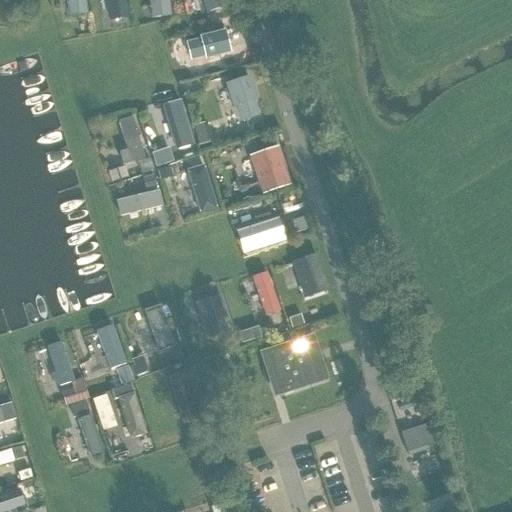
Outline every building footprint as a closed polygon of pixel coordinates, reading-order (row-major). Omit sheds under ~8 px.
[(67,0),(70,15),(90,12),(88,0),(67,0)] [(107,0),(112,21),(132,17),(128,0),(107,0)] [(149,0),(150,17),(171,16),(169,0),(149,0)] [(222,0),(209,0),(212,10),(224,6),(222,0)] [(175,58),(231,44),(227,28),(171,42),(175,58)] [(255,76),(230,79),(236,120),(260,117),(255,76)] [(173,121),(178,135),(191,131),(181,100),(155,108),(160,125),(173,121)] [(117,119),(129,161),(147,156),(134,114),(117,119)] [(206,120),(195,124),(201,142),(212,139),(206,120)] [(250,154),(264,194),(293,183),(280,144),(250,154)] [(187,167),(202,213),(221,207),(206,161),(187,167)] [(112,171),(120,214),(164,205),(157,172),(120,179),(119,170),(112,171)] [(306,210),(238,233),(244,249),(311,226),(306,210)] [(318,252),(293,260),(305,298),(330,290),(318,252)] [(268,270),(251,276),(266,316),(283,310),(268,270)] [(207,338),(234,331),(224,293),(198,300),(207,338)] [(158,347),(175,342),(162,304),(146,309),(158,347)] [(97,329),(113,368),(129,362),(113,323),(97,329)] [(63,340),(49,343),(60,387),(68,385),(86,456),(103,452),(83,377),(73,380),(63,340)] [(278,395),(320,381),(307,341),(265,355),(278,395)] [(75,378),(82,376),(73,346),(66,349),(75,378)] [(184,424),(202,419),(187,371),(168,377),(184,424)] [(128,439),(149,432),(133,381),(112,388),(128,439)] [(0,465),(15,463),(12,449),(0,450),(0,465)] [(0,511),(25,506),(21,490),(0,494),(0,511)]
